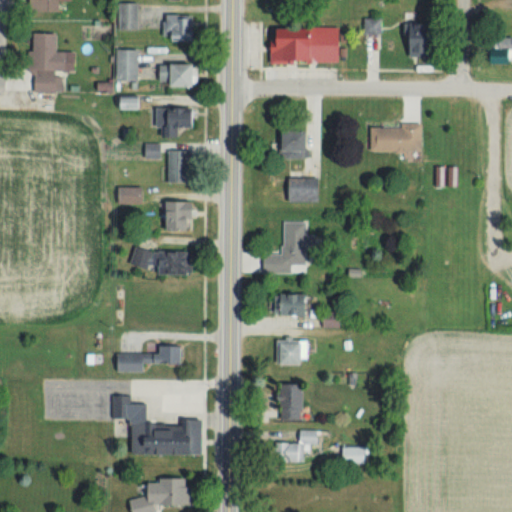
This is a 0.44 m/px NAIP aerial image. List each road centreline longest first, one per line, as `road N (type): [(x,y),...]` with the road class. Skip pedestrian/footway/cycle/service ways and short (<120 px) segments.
road 1 (tertiary): [(229,511),(232,0)]
road 2 (residential): [(232,88),(511,88)]
road 3 (residential): [(490,88),(496,275)]
